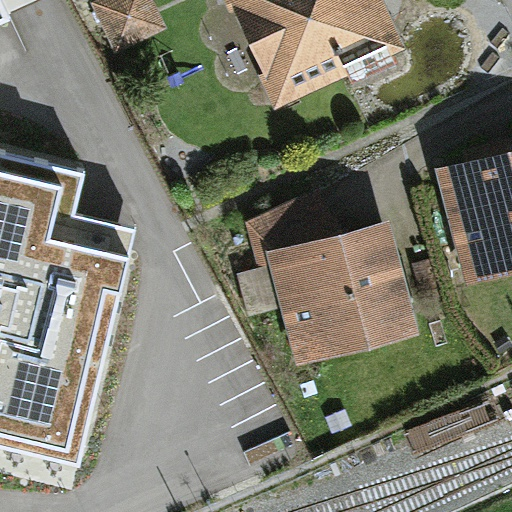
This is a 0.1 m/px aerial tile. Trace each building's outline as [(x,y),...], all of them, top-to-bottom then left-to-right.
[(0,0),(0,18),(9,15),(1,0),(0,0)] [(129,15),(150,5),(147,0),(106,0),(99,4),(118,44),(138,35),(129,15)] [(237,0),(280,94),(344,65),(338,52),(381,31),(385,30),(371,0),(237,0)] [(0,428),(42,439),(54,390),(93,399),(122,282),(44,263),(29,260),(41,211),(55,215),(68,166),(0,149),(0,428)] [(502,262),(511,259),(511,155),(450,172),(468,243),(495,236),(502,262)] [(314,245),(311,235),(288,241),(281,257),(299,324),(325,317),(332,345),(407,325),(381,227),(314,245)]
